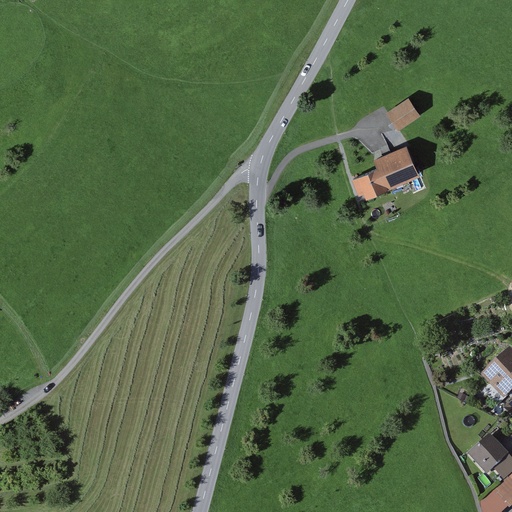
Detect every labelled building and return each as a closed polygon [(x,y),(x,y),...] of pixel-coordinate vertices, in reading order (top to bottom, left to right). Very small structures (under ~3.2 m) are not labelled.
[(420,117),(409,99),(390,110),(401,128),(420,117)] [(378,167),(355,177),(365,198),(421,172),(408,145),(375,160),(378,167)] [(511,390),(511,351),(485,375),(504,397),(511,390)] [(508,454),(493,436),(471,454),(486,472),(508,454)] [(508,511),(511,509),(511,473),(481,501),(489,511),(508,511)]
